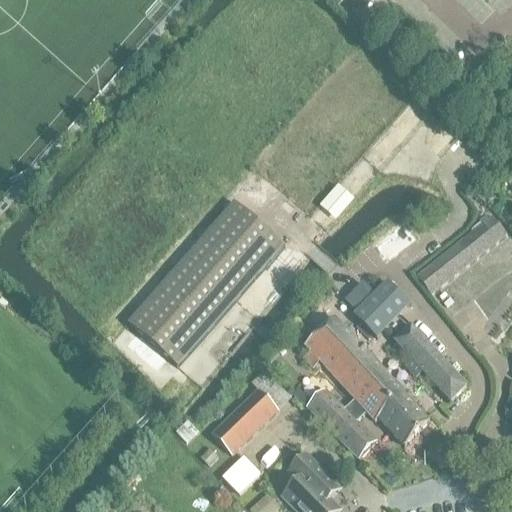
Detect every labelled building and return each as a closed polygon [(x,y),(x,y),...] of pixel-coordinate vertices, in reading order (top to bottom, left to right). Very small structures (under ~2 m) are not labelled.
[(128,327),(177,370),(283,248),(234,205),(128,327)] [(417,279),(433,299),(507,237),(491,218),(417,279)] [(355,318),(378,342),(412,308),(389,285),(355,318)] [(355,400),(343,411),(358,425),(367,416),(381,431),(384,427),(403,448),(429,423),(402,394),(406,390),(397,380),(393,384),(334,322),(306,349),(311,354),(304,360),(313,369),(319,363),(355,400)] [(395,343),(451,403),(467,388),(411,328),(395,343)] [(358,425),(343,411),(325,392),(307,411),(356,462),(350,467),(368,486),(370,484),(375,485),(379,481),(379,476),(390,465),(374,448),(376,445),(358,425)] [(213,440),(233,459),(279,414),(260,394),(213,440)] [(289,475),(299,485),(291,492),(297,498),(289,506),(295,511),(338,511),(320,494),(330,484),(305,458),(289,475)] [(253,511),(278,511),(281,510),(269,497),(253,511)]
